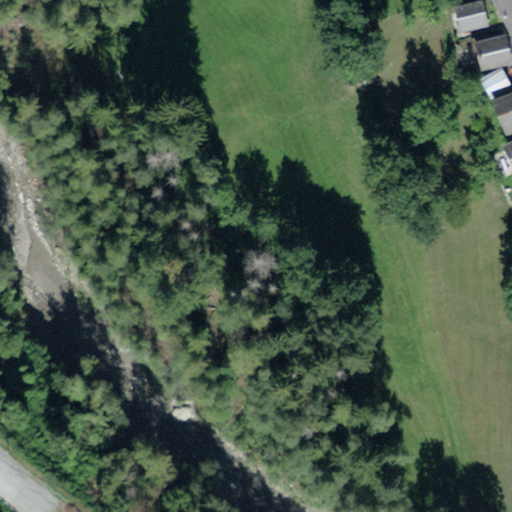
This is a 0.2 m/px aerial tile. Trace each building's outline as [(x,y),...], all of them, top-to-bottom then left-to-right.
[(484,0),(454,0),(458,23),(488,18),(484,0)] [(511,37),(511,0),(492,0),(511,37)] [(502,30),(473,34),(478,64),(507,59),(502,30)] [(511,126),(511,81),(488,92),(505,130),(511,126)] [(511,131),(502,136),(511,158),(511,131)]
